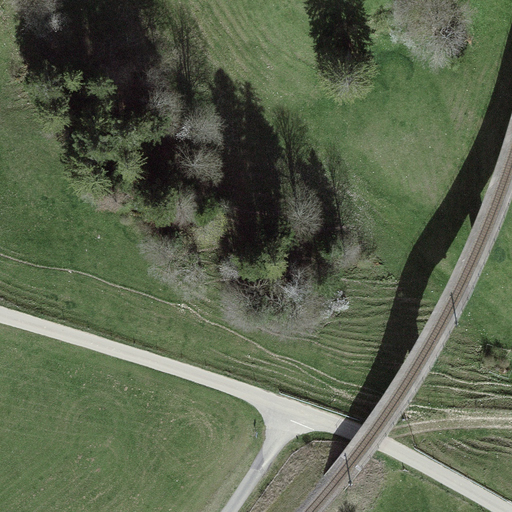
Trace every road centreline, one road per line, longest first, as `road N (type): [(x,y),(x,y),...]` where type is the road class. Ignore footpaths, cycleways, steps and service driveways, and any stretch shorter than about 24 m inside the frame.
road 1 (unclassified): [(507,511),(346,428),(0,315)]
road 2 (track): [(292,408),(228,511)]
